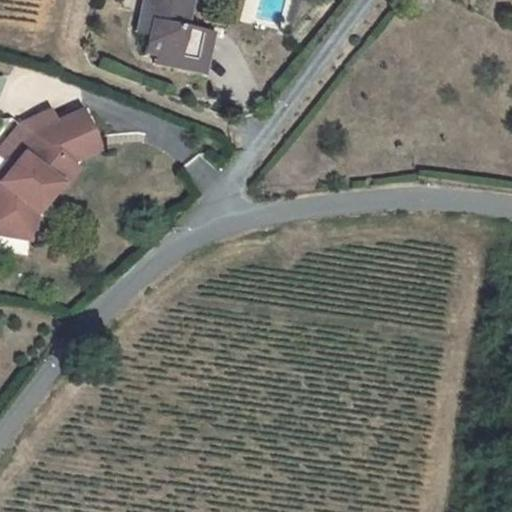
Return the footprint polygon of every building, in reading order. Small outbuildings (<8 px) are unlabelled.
[(193,62),(199,31),(181,28),(186,0),(140,0),(135,30),(146,32),(142,52),(153,54),(193,62)] [(193,62),(153,54),(151,68),(202,78),(211,34),(199,31),(193,62)] [(0,234),(15,237),(21,204),(43,177),(47,181),(62,162),(76,156),(73,148),(88,141),(75,112),(49,123),(53,132),(35,140),(30,136),(16,153),(6,165),(0,173),(0,234)] [(0,173),(6,165),(16,153),(30,136),(35,140),(53,132),(49,123),(26,133),(12,151),(2,162),(0,159),(0,173)] [(73,148),(76,156),(92,149),(88,141),(73,148)] [(21,204),(15,237),(23,239),(29,211),(51,184),(54,187),(70,168),(62,162),(47,181),(43,177),(21,204)]
